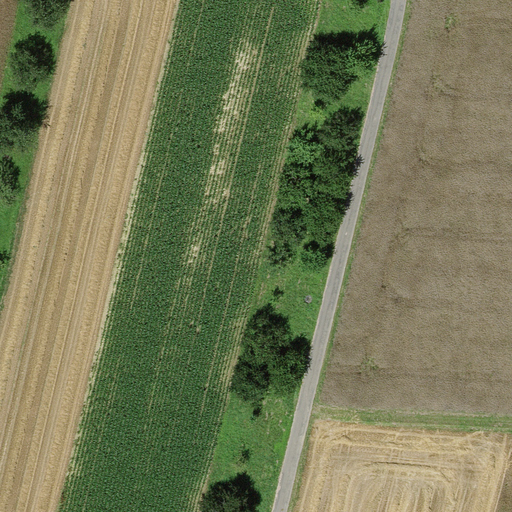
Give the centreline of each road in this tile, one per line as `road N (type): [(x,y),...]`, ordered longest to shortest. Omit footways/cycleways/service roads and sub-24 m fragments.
road 1 (track): [(281,511),(399,0)]
road 2 (track): [(306,402),(511,418)]
